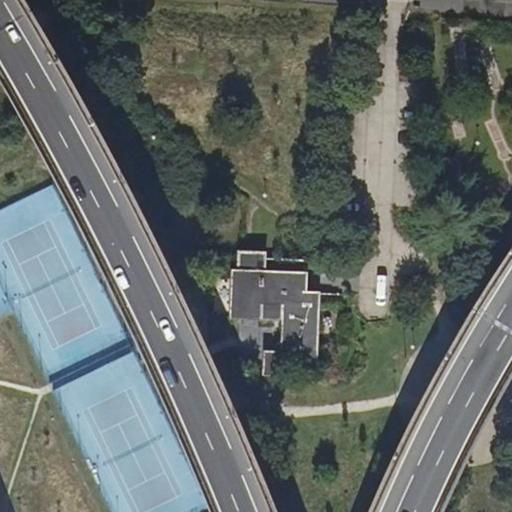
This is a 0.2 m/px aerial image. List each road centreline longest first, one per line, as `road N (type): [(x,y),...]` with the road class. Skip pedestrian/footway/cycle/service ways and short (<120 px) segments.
road 1 (motorway): [(249,511),(217,425),(123,229),(0,4)]
road 2 (residential): [(372,309),(384,0)]
road 3 (motorway): [(511,324),(415,511)]
